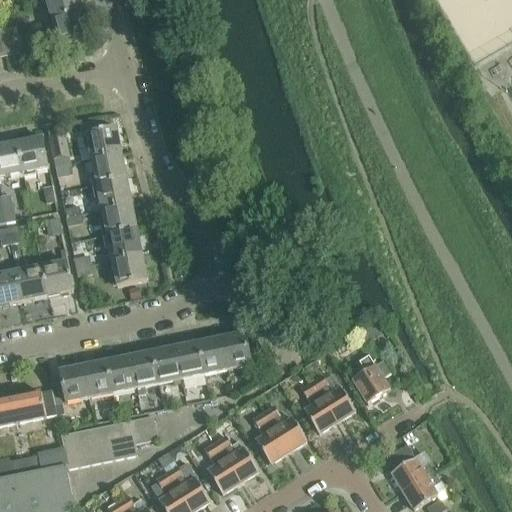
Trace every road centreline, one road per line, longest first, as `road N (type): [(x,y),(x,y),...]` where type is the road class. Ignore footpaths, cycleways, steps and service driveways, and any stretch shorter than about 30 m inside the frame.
road 1 (residential): [(0,352),(160,318),(228,273)]
road 2 (residential): [(228,273),(158,169),(125,71)]
road 3 (residential): [(0,95),(125,71)]
